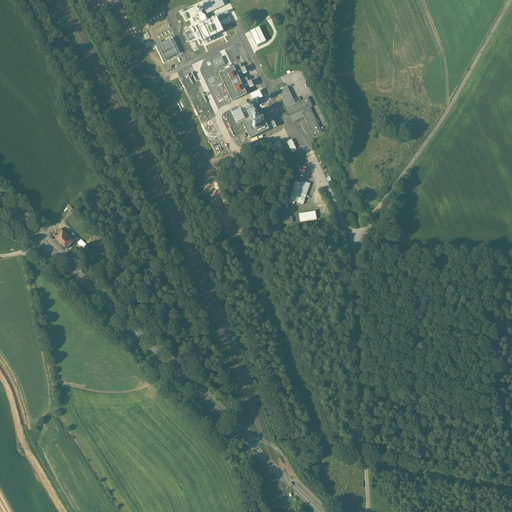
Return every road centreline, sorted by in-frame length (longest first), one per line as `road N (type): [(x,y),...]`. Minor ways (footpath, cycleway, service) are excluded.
road 1 (unclassified): [(508,0),(354,244),(366,511)]
road 2 (primary): [(318,511),(41,239)]
road 3 (track): [(24,251),(53,408),(120,511)]
road 4 (track): [(83,0),(98,40),(121,54),(202,231)]
road 5 (track): [(202,231),(285,427),(321,445)]
